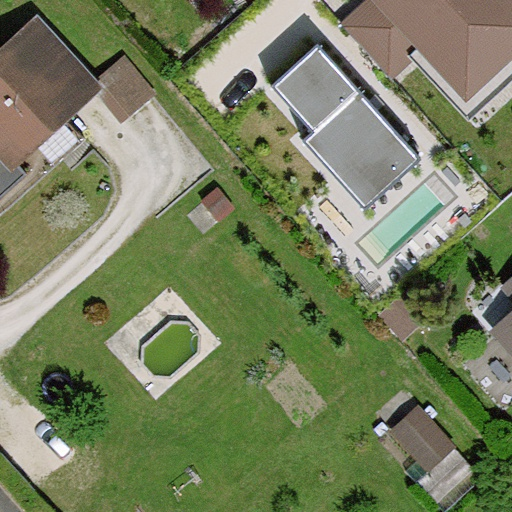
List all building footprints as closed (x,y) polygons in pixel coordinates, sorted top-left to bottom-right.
[(511,50),(511,0),(372,0),(346,26),(390,71),(423,39),(472,89),(511,50)] [(93,89),(39,30),(0,65),(0,202),(0,203),(31,175),(15,160),(93,89)] [(276,93),(392,208),(442,157),(327,42),(276,93)] [(135,70),(112,92),(141,124),(165,103),(135,70)] [(511,286),(509,289),(511,292),(511,321),(499,333),(511,348),(511,286)] [(453,444),(418,405),(394,427),(429,466),(453,444)]
